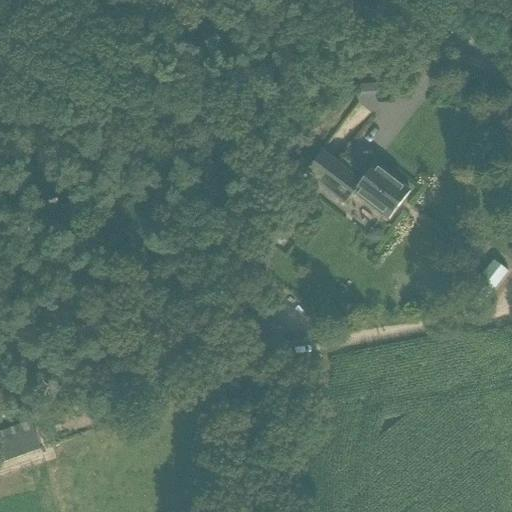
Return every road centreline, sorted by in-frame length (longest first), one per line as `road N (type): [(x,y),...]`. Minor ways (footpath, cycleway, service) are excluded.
road 1 (track): [(450,43),(271,105),(161,119),(0,120)]
road 2 (track): [(511,306),(293,348)]
road 3 (tertiary): [(511,73),(351,0)]
